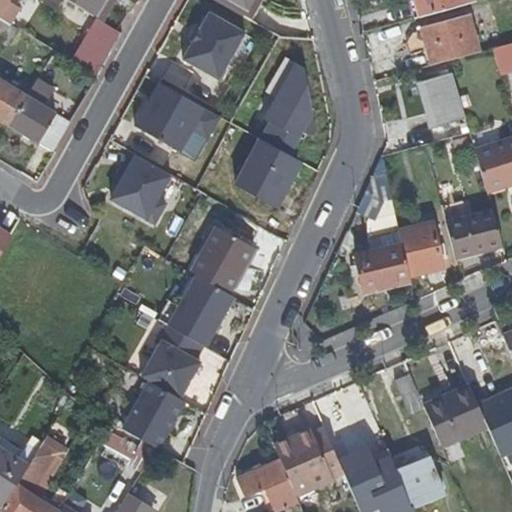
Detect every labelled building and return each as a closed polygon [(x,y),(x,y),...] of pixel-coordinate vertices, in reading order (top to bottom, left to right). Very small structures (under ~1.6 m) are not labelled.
[(215,0),(252,18),(260,0),(215,0)] [(470,3),(469,0),(413,0),(419,18),(470,3)] [(244,33),(209,14),(183,59),(218,78),(244,33)] [(92,33),(76,64),(96,77),(121,33),(94,16),(86,30),(92,33)] [(422,29),(431,66),(446,62),(478,53),(469,16),(422,29)] [(0,37),(9,23),(0,17),(0,37)] [(0,41),(7,46),(18,29),(9,23),(0,37),(0,41)] [(499,75),(511,71),(511,43),(490,50),(499,75)] [(290,148),(325,77),(283,56),(248,128),(290,148)] [(0,118),(8,124),(25,95),(0,79),(0,73),(0,118)] [(431,129),(464,118),(450,73),(417,83),(431,129)] [(47,101),(55,86),(37,77),(29,91),(47,101)] [(202,107),(158,82),(134,125),(178,150),(202,107)] [(69,122),(25,95),(8,124),(52,150),(69,122)] [(257,139),(232,184),(278,209),(303,164),(257,139)] [(511,140),(473,151),(485,191),(509,184),(508,180),(511,178),(511,140)] [(109,200),(147,221),(173,177),(135,155),(109,200)] [(367,222),(370,240),(398,232),(398,231),(390,197),(378,201),(367,222)] [(491,210),(446,224),(454,257),(502,244),(491,210)] [(432,224),(398,231),(398,232),(402,244),(409,275),(442,267),(432,224)] [(230,297),(258,252),(217,226),(189,272),(194,275),(230,297)] [(0,251),(8,236),(0,230),(0,251)] [(372,251),(402,244),(398,232),(370,240),(372,251)] [(363,291),(410,280),(409,275),(402,244),(372,251),(354,256),(357,265),(359,274),(363,291)] [(207,347),(236,301),(230,297),(194,275),(165,320),(207,347)] [(511,331),(508,334),(501,318),(495,321),(502,336),(504,336),(511,353),(511,331)] [(176,396),(207,347),(165,320),(134,370),(148,379),(176,396)] [(409,414),(424,407),(419,396),(410,374),(394,381),(409,414)] [(157,447),(185,402),(176,396),(148,379),(120,424),(157,447)] [(424,407),(453,394),(448,383),(419,396),(424,407)] [(457,441),(488,427),(486,424),(477,403),(473,393),(470,386),(453,394),(424,407),(442,447),(457,441)] [(511,387),(477,403),(486,424),(488,427),(501,458),(511,453),(511,387)] [(368,484),(328,394),(310,402),(324,433),(343,476),(350,492),(368,484)] [(333,481),(343,476),(324,433),(314,437),(311,430),(274,446),(281,461),(288,478),(297,499),(334,483),(333,481)] [(0,449),(18,460),(23,452),(0,437),(0,449)] [(465,458),(457,441),(442,447),(449,465),(465,458)] [(2,508),(8,511),(58,511),(63,506),(69,495),(59,489),(49,506),(30,495),(55,454),(41,445),(28,466),(5,503),(2,508)] [(0,500),(5,503),(28,466),(18,460),(0,449),(0,500)] [(398,471),(397,469),(394,470),(411,507),(413,506),(443,493),(427,456),(425,457),(426,459),(398,471)] [(245,498),(288,478),(281,461),(236,481),(245,498)] [(153,511),(155,508),(129,492),(125,498),(116,511),(153,511)]
